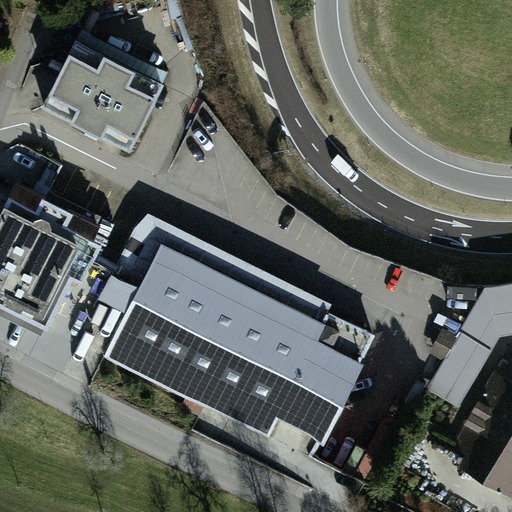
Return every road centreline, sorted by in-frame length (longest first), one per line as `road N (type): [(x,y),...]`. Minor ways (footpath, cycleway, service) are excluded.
road 1 (unknown): [(144,173),(402,306),(410,322),(406,348),(360,450)]
road 2 (motorway): [(259,0),(289,106),(347,181),(415,221),(511,236)]
road 3 (unclassified): [(300,511),(0,365)]
road 4 (motorway): [(511,186),(428,165),(374,124),(342,72),(328,0)]
road 5 (unknown): [(1,107),(144,173)]
